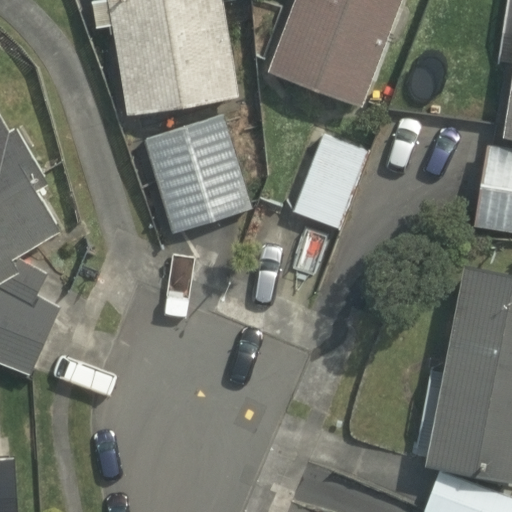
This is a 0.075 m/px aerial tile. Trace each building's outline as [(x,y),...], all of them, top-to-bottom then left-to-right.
[(236,93),(215,0),(104,0),(129,115),(236,93)] [(360,103),(395,0),(280,0),(258,68),(360,103)] [(511,30),(502,133),(511,133),(511,30)] [(227,106),(138,127),(162,227),(251,205),(227,106)] [(367,139),(319,121),(289,205),(338,222),(367,139)] [(0,366),(21,374),(52,316),(15,254),(56,230),(0,135),(0,366)] [(511,149),(476,143),(463,219),(511,228),(511,149)] [(511,511),(511,272),(450,265),(419,511),(511,511)] [(0,511),(8,511),(6,435),(0,435),(0,511)]
